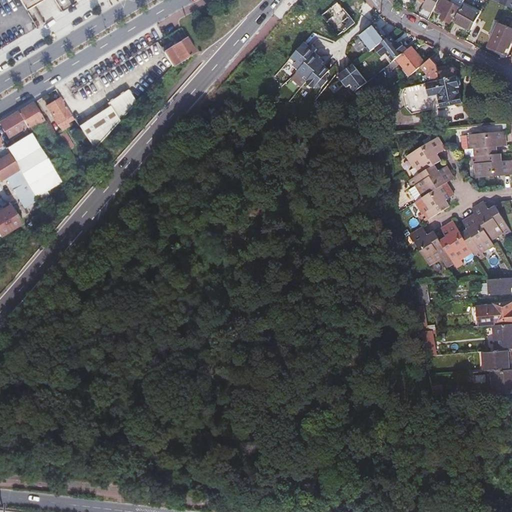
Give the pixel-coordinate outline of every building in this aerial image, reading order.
[(19,0),(26,10),(43,0),(19,0)] [(423,7),(433,13),(439,0),(427,0),(425,4),(423,7)] [(450,24),(459,8),(458,8),(462,0),(442,0),(437,11),(444,14),(441,19),(450,24)] [(354,24),(338,4),(322,17),(338,37),(354,24)] [(453,22),(471,31),(480,15),(462,6),(453,22)] [(386,40),(375,26),(359,38),(370,53),(375,49),(386,40)] [(509,49),(511,43),(511,39),(511,36),(497,30),(494,36),(488,49),(503,55),(506,48),(509,49)] [(386,40),(375,49),(382,58),(386,54),(393,63),(407,51),(401,42),(397,45),(391,37),(386,40)] [(164,53),(171,64),(172,66),(195,53),(187,39),(164,53)] [(309,48),(305,43),(291,60),(296,63),(293,66),(299,71),(297,74),(303,79),(305,77),(309,81),(307,83),(309,86),(311,88),(315,89),(317,87),(319,89),(322,89),(328,82),(327,76),(330,72),(322,65),(324,63),(320,59),(321,58),(315,53),(317,51),(311,45),(309,48)] [(405,68),(412,76),(422,67),(425,64),(411,48),(407,51),(393,63),(386,68),(390,73),(401,64),(405,68)] [(425,64),(422,67),(426,74),(428,84),(432,83),(456,77),(454,71),(454,70),(454,69),(453,69),(449,70),(447,71),(444,68),(438,69),(437,65),(430,59),(425,64)] [(344,73),(339,77),(348,89),(352,86),(353,88),(352,89),(355,93),(358,91),(359,90),(366,85),(367,84),(354,66),(349,70),(344,73)] [(405,68),(403,70),(410,78),(412,76),(405,68)] [(428,84),(426,84),(429,98),(437,96),(440,108),(462,103),(460,97),(458,88),(459,88),(461,85),(460,79),(457,78),(457,77),(456,77),(432,83),(428,84)] [(129,90),(136,102),(137,101),(144,94),(136,85),(129,90)] [(92,150),(135,103),(127,91),(107,104),(109,107),(78,128),(92,150)] [(66,124),(73,120),(60,99),(47,107),(61,131),(68,127),(66,124)] [(42,121),(32,104),(18,113),(28,130),(42,121)] [(28,130),(18,113),(0,123),(0,124),(9,140),(11,139),(27,130),(28,131),(28,130)] [(31,134),(28,130),(28,131),(27,130),(11,139),(14,144),(30,135),(31,134)] [(465,150),(466,158),(470,157),(490,155),(494,155),(497,155),(497,147),(506,146),(504,132),(469,135),(469,136),(470,144),(473,144),(474,149),(465,150)] [(64,133),(57,137),(66,151),(72,147),(64,133)] [(15,164),(39,149),(30,135),(14,144),(5,150),(9,155),(14,164),(15,164)] [(464,150),(465,150),(474,149),(473,144),(470,144),(469,136),(467,136),(467,135),(465,135),(465,136),(461,136),(462,147),(463,149),(464,150)] [(410,171),(414,178),(427,170),(434,166),(440,162),(436,156),(444,151),(437,139),(406,157),(410,164),(413,163),(416,167),(410,171)] [(37,201),(35,198),(27,185),(14,164),(9,155),(0,159),(0,147),(3,145),(0,140),(0,184),(1,186),(8,182),(13,190),(12,191),(23,209),(37,201)] [(27,185),(52,169),(40,149),(39,149),(15,164),(27,185)] [(502,162),(501,154),(497,155),(494,155),(490,155),(470,157),(471,165),(479,164),(480,169),(476,169),(476,178),(511,175),(511,161),(502,162)] [(27,185),(15,164),(14,164),(27,185)] [(418,191),(422,199),(445,185),(453,180),(445,168),(437,173),(434,166),(427,170),(414,178),(409,182),(407,183),(410,189),(418,184),(421,189),(418,191)] [(35,198),(61,183),(52,169),(27,185),(35,198)] [(422,199),(415,203),(419,210),(422,208),(425,213),(417,218),(421,224),(442,212),(448,208),(445,201),(452,196),(445,185),(422,199)] [(474,215),(490,241),(498,236),(496,233),(500,230),(505,238),(511,234),(499,213),(495,207),(489,210),(483,202),(471,210),(474,215)] [(0,236),(20,224),(9,205),(0,210),(0,236)] [(471,252),(477,261),(483,257),(478,250),(483,247),(485,250),(493,245),(490,241),(474,215),(462,223),(467,231),(460,235),(464,241),(471,252)] [(443,248),(450,260),(453,264),(455,268),(461,264),(457,257),(462,254),(464,257),(471,252),(464,241),(460,235),(453,223),(441,230),(445,238),(439,242),(443,248)] [(422,228),(410,236),(428,267),(436,262),(434,259),(439,256),(444,263),(450,260),(443,248),(439,242),(437,239),(434,233),(427,237),(422,228)] [(511,287),(511,278),(488,281),(489,289),(490,289),(490,294),(489,294),(489,296),(490,296),(490,297),(510,295),(510,288),(511,287)] [(412,286),(416,306),(422,305),(426,304),(424,285),(412,286)] [(511,301),(493,303),(493,306),(477,307),(479,327),(493,326),(495,326),(494,323),(511,321),(511,301)] [(422,305),(416,306),(421,332),(427,332),(422,305)] [(511,324),(495,326),(493,326),(495,351),(511,349),(511,324)] [(427,332),(421,332),(425,357),(435,356),(431,332),(427,332)] [(482,352),(483,373),(493,372),(511,371),(511,349),(495,351),(482,352)] [(511,371),(493,372),(494,394),(511,393),(511,371)] [(429,376),(433,396),(474,395),(474,391),(468,391),(461,391),(460,378),(447,378),(446,386),(442,386),(442,376),(429,376)]
